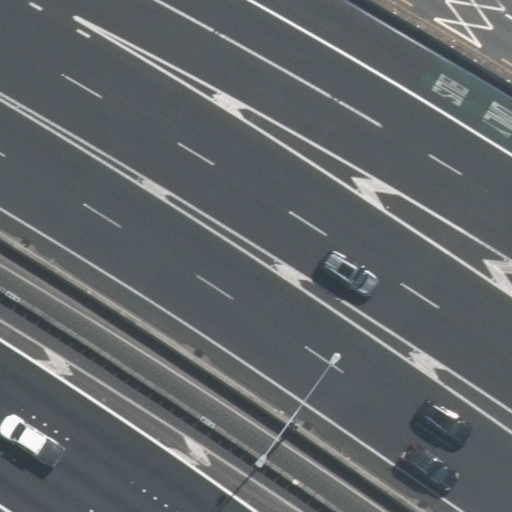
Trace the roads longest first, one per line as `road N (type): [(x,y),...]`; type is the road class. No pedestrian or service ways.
road 1 (motorway): [(2,95),(511,478)]
road 2 (motorway): [(2,95),(511,378)]
road 3 (motorway): [(101,0),(379,129),(511,214)]
road 4 (motorway): [(365,511),(0,274)]
road 5 (motorway): [(168,511),(0,396)]
